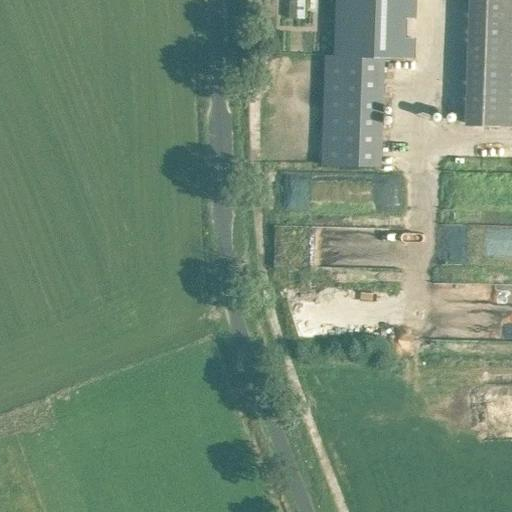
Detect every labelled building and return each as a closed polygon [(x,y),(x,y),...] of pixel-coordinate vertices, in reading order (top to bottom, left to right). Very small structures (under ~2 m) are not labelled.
[(428,58),(429,0),(340,0),(339,55),(326,55),(322,165),(379,166),(383,57),(428,58)] [(511,0),(469,0),(465,124),(511,125),(511,0)] [(308,196),(308,179),(287,178),(287,195),(308,196)] [(349,202),(351,180),(332,179),(331,201),(349,202)] [(296,329),(314,324),(311,314),(293,319),(296,329)]
